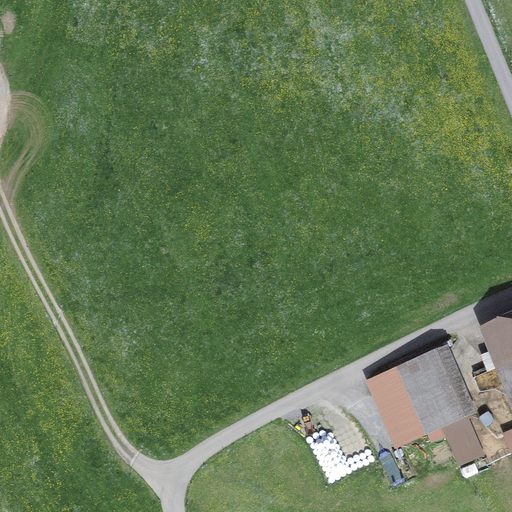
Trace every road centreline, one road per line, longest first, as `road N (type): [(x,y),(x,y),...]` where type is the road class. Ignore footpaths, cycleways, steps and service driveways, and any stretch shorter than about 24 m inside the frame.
road 1 (track): [(175,511),(181,468),(216,439),(511,295)]
road 2 (track): [(175,481),(133,460),(111,432),(0,199)]
